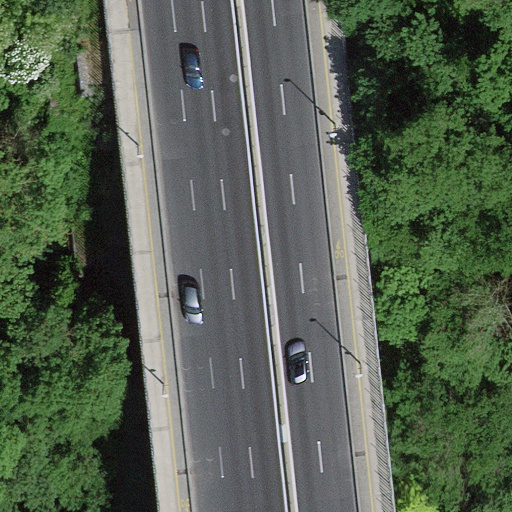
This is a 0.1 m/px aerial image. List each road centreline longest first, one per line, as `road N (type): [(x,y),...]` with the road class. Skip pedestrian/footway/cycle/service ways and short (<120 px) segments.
road 1 (primary): [(328,511),(274,0)]
road 2 (primary): [(188,0),(242,511)]
